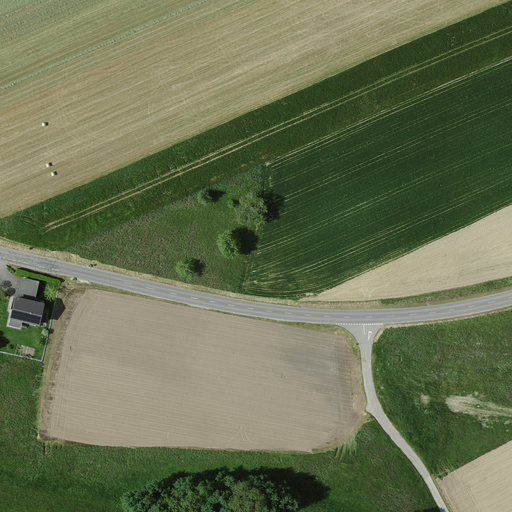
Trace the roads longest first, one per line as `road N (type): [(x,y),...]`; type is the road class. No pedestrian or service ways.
road 1 (tertiary): [(0,252),(301,314),(431,312),(511,297)]
road 2 (track): [(444,511),(375,408),(362,316)]
